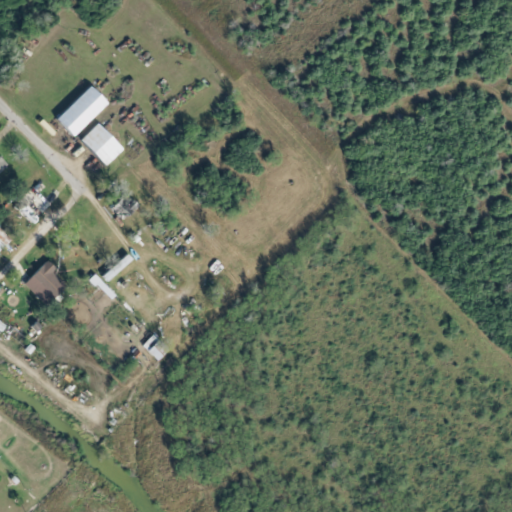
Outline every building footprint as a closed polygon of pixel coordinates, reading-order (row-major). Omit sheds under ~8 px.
[(54,119),(71,137),(106,103),(88,86),(54,119)] [(78,140),(103,166),(121,149),(96,123),(78,140)] [(112,206),(118,219),(138,210),(132,197),(112,206)] [(0,250),(10,240),(0,229),(0,250)] [(51,272),(54,269),(46,261),(23,283),(45,306),(65,286),(51,272)] [(141,345),(156,361),(166,351),(152,335),(141,345)]
